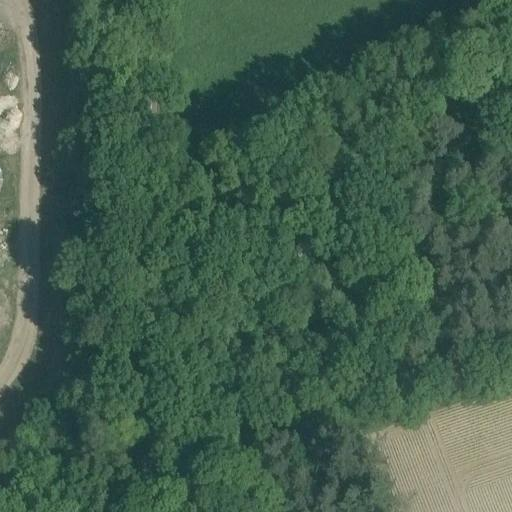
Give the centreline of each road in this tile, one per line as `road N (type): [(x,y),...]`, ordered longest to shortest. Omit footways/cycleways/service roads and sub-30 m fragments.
road 1 (unclassified): [(165,511),(151,443),(144,0)]
road 2 (track): [(265,450),(511,371)]
